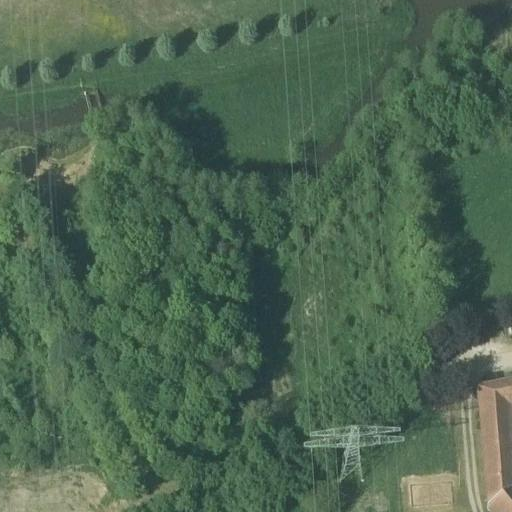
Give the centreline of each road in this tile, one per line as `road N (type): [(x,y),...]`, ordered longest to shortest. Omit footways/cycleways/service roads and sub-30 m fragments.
road 1 (track): [(182,511),(151,496),(0,192)]
road 2 (track): [(511,361),(445,377),(372,411),(240,493),(182,511)]
